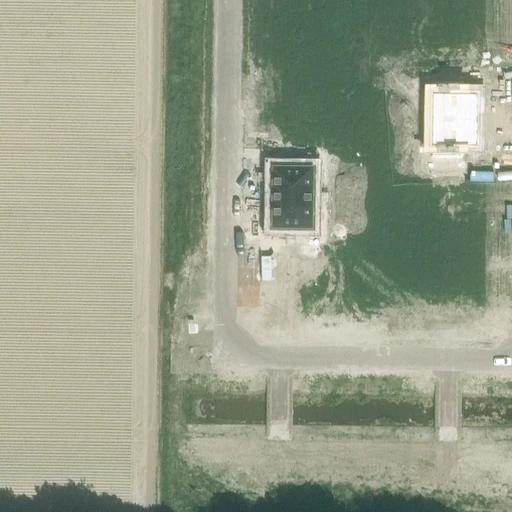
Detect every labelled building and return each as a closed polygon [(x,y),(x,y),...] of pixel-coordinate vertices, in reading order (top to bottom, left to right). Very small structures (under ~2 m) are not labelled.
[(271,10),(271,45),(319,46),(319,26),(335,26),(335,0),(294,0),(295,5),(289,5),(289,10),(271,10)] [(411,0),(411,10),(428,10),(428,31),(478,32),(478,31),(474,31),(475,3),(449,3),(448,0),(411,0)] [(416,52),(416,73),(449,74),(450,60),(478,60),(478,32),(428,31),(427,52),(416,52)] [(269,112),(269,114),(270,114),(270,133),(296,133),(296,126),(308,126),(308,133),(326,133),(326,102),(347,102),(347,80),(287,79),(287,94),(275,94),(275,112),(269,112)] [(432,84),(432,121),(477,122),(477,96),(463,96),(463,84),(432,84)] [(432,121),(431,159),(462,159),(462,148),(477,148),(477,122),(432,121)] [(274,170),(273,230),(312,230),(312,171),(302,170),(302,160),(286,160),(286,170),(274,170)] [(421,172),(421,189),(431,189),(431,209),(476,210),(476,187),(467,187),(467,172),(421,172)] [(421,230),(421,247),(466,247),(466,233),(476,233),(476,210),(431,209),(430,230),(421,230)] [(268,275),(268,294),(284,295),(284,299),(300,299),(300,295),(316,295),(317,263),(314,263),(314,250),(289,250),(289,263),(271,262),(271,275),(268,275)] [(420,275),(419,320),(429,320),(429,322),(430,322),(430,320),(447,320),(447,321),(448,321),(448,320),(455,320),(455,321),(457,321),(457,320),(473,320),(473,323),(475,323),(475,318),(475,308),(475,291),(473,291),(473,294),(452,293),(452,275),(420,275)] [(290,462),(290,491),(312,492),(312,496),(347,496),(348,443),(313,442),(313,463),(290,462)] [(374,445),(374,480),(380,480),(380,494),(398,494),(398,481),(424,481),(424,495),(440,495),(440,467),(425,467),(426,446),(374,445)] [(218,463),(218,479),(221,479),(221,494),(245,494),(245,505),(264,505),(264,477),(250,477),(250,448),(222,448),(221,463),(218,463)]
